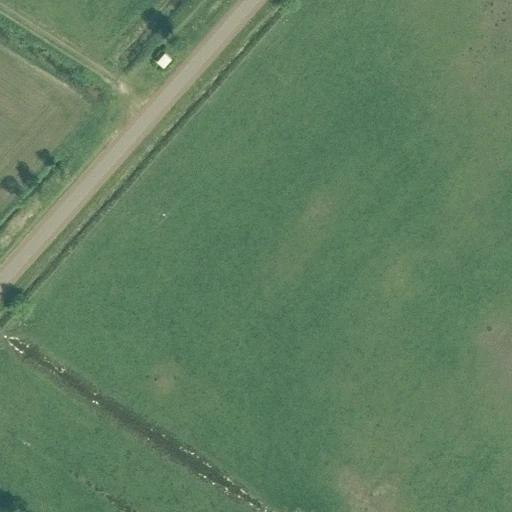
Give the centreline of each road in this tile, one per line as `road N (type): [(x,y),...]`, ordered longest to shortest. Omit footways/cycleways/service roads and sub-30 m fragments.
road 1 (tertiary): [(0,282),(252,0)]
road 2 (track): [(0,8),(121,85)]
